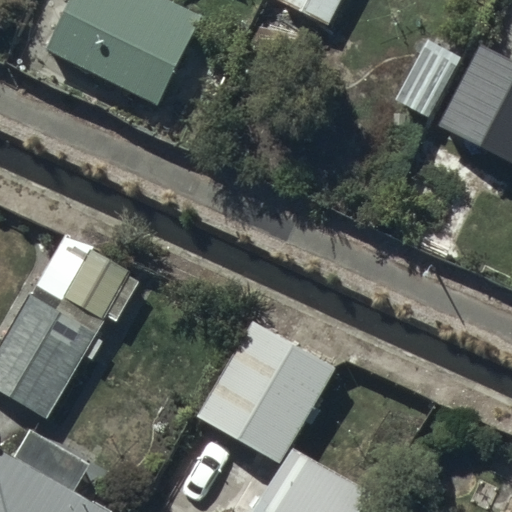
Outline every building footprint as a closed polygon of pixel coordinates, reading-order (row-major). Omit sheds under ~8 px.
[(202,11),(179,0),(66,0),(45,42),(157,99),(202,11)] [(338,0),(284,0),(328,22),(338,0)] [(456,52),(428,37),(390,106),(418,122),(456,52)] [(511,171),(511,66),(469,43),(420,132),(507,180),(511,171)] [(185,115),(164,105),(153,126),(174,137),(185,115)] [(148,288),(71,244),(0,367),(0,395),(53,426),(111,325),(123,332),(148,288)] [(344,377),(260,330),(207,425),(291,472),(344,377)] [(23,471),(0,457),(0,511),(89,511),(81,507),(96,480),(37,446),(23,471)] [(371,511),(302,464),(268,511),(371,511)]
